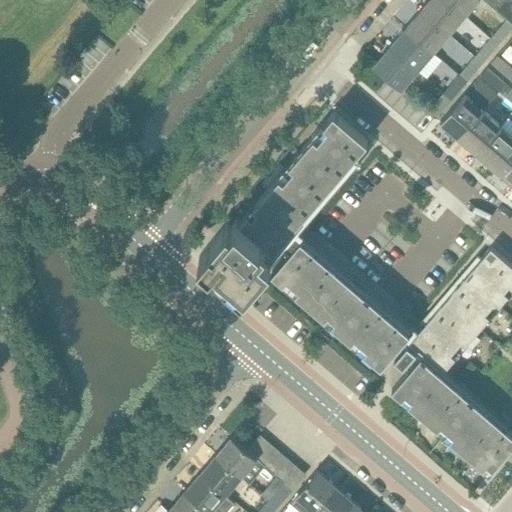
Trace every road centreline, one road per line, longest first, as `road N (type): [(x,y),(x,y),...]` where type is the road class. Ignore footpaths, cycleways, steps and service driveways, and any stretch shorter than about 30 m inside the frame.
road 1 (residential): [(511,234),(308,60)]
road 2 (tertiary): [(447,511),(252,345)]
road 3 (tertiary): [(145,250),(308,60)]
road 4 (residential): [(110,511),(252,345)]
road 5 (residential): [(37,154),(171,0)]
road 6 (residential): [(145,250),(37,154)]
road 7 (tertiary): [(252,345),(145,250)]
